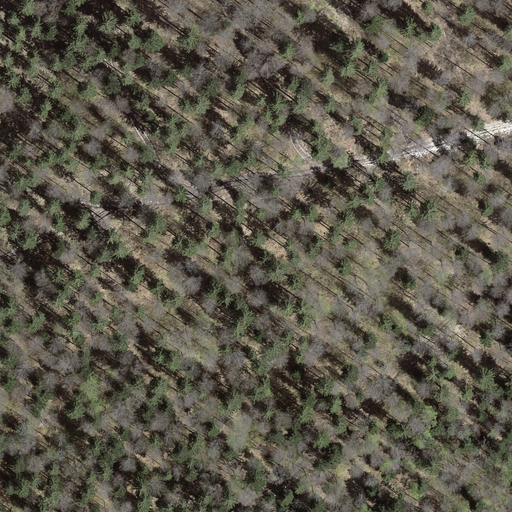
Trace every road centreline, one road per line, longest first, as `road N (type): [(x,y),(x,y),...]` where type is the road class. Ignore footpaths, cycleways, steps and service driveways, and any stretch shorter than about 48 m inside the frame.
road 1 (track): [(0,179),(112,206),(511,130)]
road 2 (track): [(226,511),(282,479),(463,304),(511,267)]
road 3 (track): [(0,255),(112,206)]
